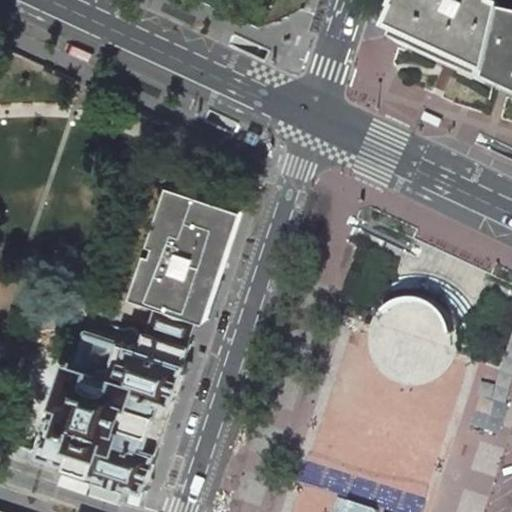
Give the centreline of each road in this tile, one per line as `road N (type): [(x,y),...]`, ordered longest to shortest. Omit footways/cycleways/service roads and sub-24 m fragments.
road 1 (tertiary): [(312,114),(182,511)]
road 2 (primary): [(312,114),(63,0)]
road 3 (primary): [(511,209),(312,114)]
road 4 (tertiary): [(350,0),(312,114)]
